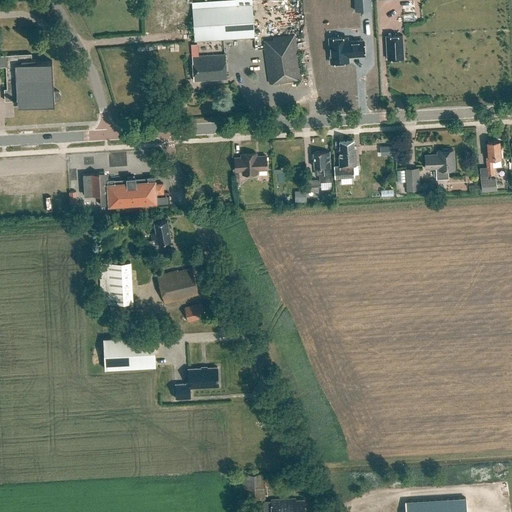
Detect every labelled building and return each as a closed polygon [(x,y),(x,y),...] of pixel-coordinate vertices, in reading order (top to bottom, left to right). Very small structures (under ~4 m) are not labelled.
[(254,38),(252,5),(193,9),(195,42),(254,38)] [(402,35),(386,36),(387,59),(404,58),(402,35)] [(300,80),(295,41),(292,36),(265,39),(263,44),(268,84),(300,80)] [(329,38),(330,62),(348,61),(348,56),(351,53),(354,56),(364,55),(363,41),(347,41),(347,37),(329,38)] [(32,54),(0,55),(0,66),(6,66),(7,89),(4,89),(5,101),(17,100),(17,106),(54,104),(54,100),(55,100),(57,100),(58,99),(59,98),(60,97),(60,95),(60,94),(60,92),(59,91),(58,90),(56,90),(55,90),(53,90),(52,61),(35,62),(35,59),(32,59),(32,54)] [(193,57),(194,81),(226,79),(224,55),(193,57)] [(341,148),(340,148),(340,166),(335,166),(335,177),(354,177),(354,165),(357,165),(356,147),(355,147),(355,140),(341,141),(341,148)] [(487,174),(494,174),(493,158),(501,157),(503,157),(502,148),(500,148),(500,141),(488,142),(489,155),(485,155),(487,174)] [(387,149),(380,146),(378,152),(385,155),(387,149)] [(454,150),(450,150),(449,148),(443,149),(441,150),(438,151),(438,154),(425,155),(426,168),(437,167),(437,178),(448,178),(448,169),(455,169),(454,150)] [(320,181),(331,181),(331,173),(330,173),(329,152),(325,152),(325,151),(314,152),(314,167),(317,167),(317,174),(320,174),(320,181)] [(257,169),(268,169),(267,156),(257,156),(256,153),(242,154),(242,157),(235,158),(236,171),(243,170),(243,174),(258,173),(257,169)] [(420,190),(419,168),(406,168),(407,191),(420,190)] [(126,177),(126,179),(114,180),(114,179),(105,179),(105,174),(99,174),(99,172),(82,173),(83,194),(99,194),(100,204),(108,203),(108,204),(155,202),(155,194),(163,193),(162,183),(154,184),(154,176),(147,177),(147,178),(135,178),(135,177),(126,177)] [(285,172),(274,173),(275,182),(286,181),(285,172)] [(482,190),(496,189),(496,178),(481,180),(482,190)] [(317,180),(305,180),(306,192),(318,191),(317,180)] [(306,202),(306,192),(295,191),(295,202),(306,202)] [(167,221),(155,223),(156,232),(151,233),(152,240),(146,241),(148,252),(161,251),(160,243),(170,241),(167,221)] [(133,302),(131,262),(99,264),(101,304),(133,302)] [(191,267),(178,271),(178,270),(157,275),(164,303),(199,294),(191,267)] [(202,303),(184,308),(188,321),(205,317),(202,303)] [(105,340),(107,370),(157,367),(155,337),(105,340)] [(190,388),(218,386),(217,367),(207,368),(207,369),(202,369),(202,368),(188,369),(189,383),(175,384),(176,399),(190,398),(190,388)] [(265,499),(264,473),(242,474),(243,500),(265,499)] [(303,511),(303,500),(295,500),(295,498),(272,499),(272,511),(303,511)] [(466,511),(466,498),(406,501),(406,511),(466,511)]
